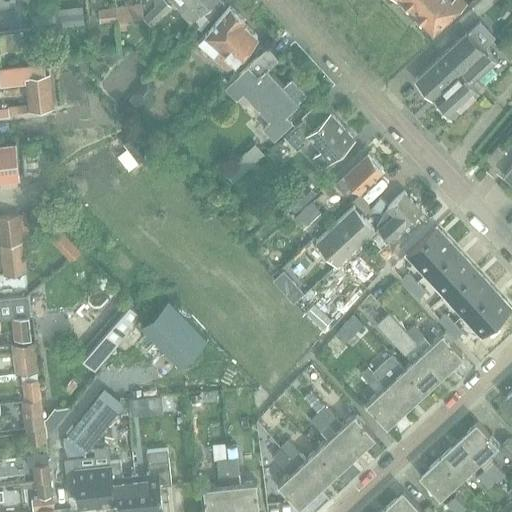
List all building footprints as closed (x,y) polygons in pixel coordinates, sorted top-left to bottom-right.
[(69,0),(70,10),(88,8),(87,0),(69,0)] [(149,22),(170,3),(166,0),(160,0),(143,16),(149,22)] [(172,0),(181,9),(178,12),(189,23),(210,0),(172,0)] [(209,20),(224,4),(219,0),(212,0),(201,12),(209,20)] [(401,0),(417,16),(433,0),(401,0)] [(433,0),(417,16),(433,33),(466,3),(463,0),(433,0)] [(141,3),(115,6),(116,19),(143,16),(141,3)] [(57,27),(55,6),(37,8),(38,15),(31,16),(33,29),(57,27)] [(115,6),(98,8),(99,21),(116,19),(115,6)] [(234,60),(234,61),(256,35),(240,22),(243,18),(229,6),(197,43),(226,69),(234,60)] [(83,11),(57,14),(59,27),(84,25),(84,22),(86,22),(85,12),(83,12),(83,11)] [(416,79),(433,98),(487,48),(468,29),(416,79)] [(20,51),(18,32),(6,33),(8,52),(20,51)] [(292,122),(285,115),(298,103),(297,103),(306,94),(291,78),(282,86),(266,69),(277,59),(267,48),(225,87),(236,99),(242,93),(269,122),(262,128),(273,139),(292,122)] [(487,48),(433,98),(451,116),(482,87),(476,80),(497,60),(487,48)] [(50,74),(43,75),(43,64),(0,67),(0,83),(24,81),(26,105),(0,108),(0,117),(9,116),(9,115),(27,113),(27,110),(53,108),(50,74)] [(144,102),(158,87),(147,77),(132,93),(133,94),(128,99),(136,107),(142,100),(144,102)] [(322,167),(354,137),(330,112),(329,112),(312,128),(302,118),(283,136),(295,149),(308,137),(320,150),(313,157),(322,167)] [(128,150),(119,157),(129,170),(144,158),(130,140),(124,145),(128,150)] [(16,141),(0,142),(0,180),(20,178),(16,141)] [(41,142),(20,144),(22,175),(43,174),(41,142)] [(232,182),(264,154),(254,143),(235,161),(235,162),(223,173),(232,182)] [(382,168),(367,151),(334,182),(342,191),(351,183),(358,190),(382,168)] [(511,185),(511,164),(503,176),(511,185)] [(294,212),(316,192),(305,181),(284,201),(294,212)] [(381,247),(421,210),(403,191),(386,207),(392,214),(377,228),(383,234),(376,241),(381,247)] [(303,228),(320,212),(311,201),(293,217),(303,228)] [(316,241),(337,263),(373,229),(353,207),(316,241)] [(59,211),(52,217),(77,245),(84,239),(59,211)] [(0,244),(22,242),(18,213),(0,214),(0,244)] [(49,220),(39,228),(54,244),(63,235),(49,220)] [(435,226),(404,254),(424,275),(454,247),(435,226)] [(0,245),(3,274),(13,273),(25,272),(22,242),(0,244),(0,245)] [(366,244),(357,254),(376,271),(385,260),(366,244)] [(454,247),(424,275),(443,295),(473,267),(466,259),(454,247)] [(473,267),(443,295),(461,316),(492,287),(482,277),(473,267)] [(25,272),(13,273),(15,291),(27,290),(25,272)] [(408,273),(403,278),(411,287),(417,282),(408,273)] [(297,275),(282,289),(293,301),(308,287),(297,275)] [(377,296),(395,281),(389,275),(372,290),(377,296)] [(417,282),(411,287),(419,296),(425,291),(417,282)] [(492,287),(461,316),(481,337),(511,309),(499,295),(492,287)] [(0,318),(11,317),(30,315),(28,295),(0,297),(0,318)] [(169,301),(141,329),(180,369),(206,338),(169,301)] [(125,302),(99,331),(116,346),(142,317),(125,302)] [(313,302),(305,312),(323,328),(331,318),(313,302)] [(336,332),(343,339),(350,331),(360,340),(370,330),(353,313),(336,332)] [(441,372),(405,332),(387,313),(375,323),(405,355),(405,354),(411,360),(403,367),(423,389),(441,372)] [(446,313),(440,319),(448,328),(454,322),(446,313)] [(27,315),(11,317),(13,338),(29,337),(27,315)] [(454,322),(448,328),(456,337),(462,331),(454,322)] [(429,343),(423,336),(413,325),(405,332),(441,372),(460,354),(440,333),(429,343)] [(331,352),(343,339),(336,332),(324,346),(331,352)] [(99,335),(78,359),(93,372),(114,348),(99,335)] [(476,337),(465,347),(472,355),(484,344),(476,337)] [(15,373),(21,372),(36,371),(33,341),(12,344),(15,373)] [(218,354),(195,360),(201,385),(224,379),(218,354)] [(423,389),(403,367),(392,377),(375,359),(359,373),(370,385),(378,377),(384,384),(404,406),(423,389)] [(40,398),(38,378),(36,371),(21,372),(24,400),(40,398)] [(384,424),(404,406),(384,384),(364,402),(384,424)] [(103,387),(64,437),(66,454),(85,451),(115,413),(119,400),(103,387)] [(284,394),(276,402),(284,410),(293,402),(284,394)] [(24,427),(25,427),(43,425),(40,398),(24,400),(21,400),(24,427)] [(119,400),(115,413),(127,412),(126,399),(119,400)] [(353,413),(342,423),(325,405),(317,413),(333,431),(353,452),(372,434),(353,413)] [(353,452),(333,431),(317,413),(310,420),(326,438),(315,448),(334,470),(353,452)] [(502,472),(485,454),(496,444),(477,423),(457,441),(477,462),(483,469),(494,481),(496,483),(505,474),(503,472),(502,472)] [(43,425),(25,427),(27,444),(45,442),(43,425)] [(173,434),(154,435),(155,447),(174,446),(173,434)] [(511,437),(510,435),(499,445),(511,460),(511,437)] [(315,448),(305,458),(287,439),(279,447),(296,466),(316,487),(334,470),(315,448)] [(458,479),(477,462),(457,441),(439,458),(458,479)] [(316,487),(296,466),(279,447),(272,454),(289,472),(277,484),(296,505),(316,487)] [(170,484),(168,461),(167,448),(146,451),(148,473),(135,475),(137,511),(161,511),(159,486),(170,484)] [(34,482),(36,482),(49,480),(47,453),(26,455),(27,466),(32,466),(34,482)] [(80,454),(64,456),(67,493),(79,492),(80,507),(113,503),(114,511),(137,511),(135,475),(121,476),(119,459),(104,461),(104,459),(81,462),(80,454)] [(254,480),(240,482),(237,457),(226,459),(228,483),(232,511),(258,509),(254,480)] [(439,497),(458,479),(439,458),(419,476),(439,497)] [(227,511),(232,511),(228,483),(226,459),(216,460),(219,484),(202,486),(205,511),(227,511)] [(487,488),(494,481),(483,469),(476,476),(487,488)] [(38,497),(33,497),(35,508),(52,506),(49,480),(36,482),(38,497)] [(383,509),(386,511),(421,511),(422,511),(403,491),(383,509)] [(460,511),(465,508),(454,496),(446,503),(453,511),(460,511)]
